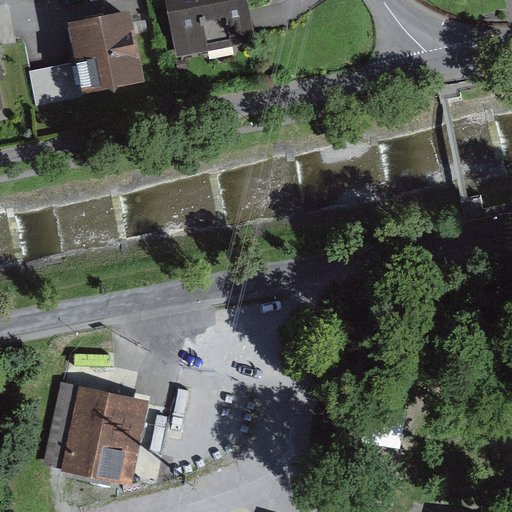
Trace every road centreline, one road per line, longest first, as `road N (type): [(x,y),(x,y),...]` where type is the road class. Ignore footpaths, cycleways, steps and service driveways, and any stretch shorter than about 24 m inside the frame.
road 1 (unclassified): [(0,155),(431,62)]
road 2 (unclassified): [(511,231),(317,277),(110,313)]
